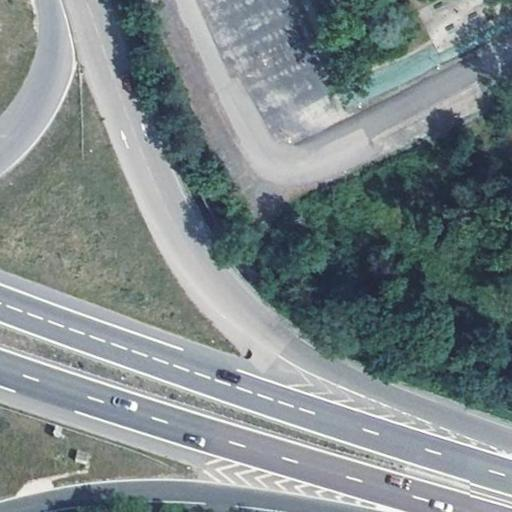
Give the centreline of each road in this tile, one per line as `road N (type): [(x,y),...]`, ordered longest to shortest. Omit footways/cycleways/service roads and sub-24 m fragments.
road 1 (motorway): [(511,440),(329,370),(254,321),(169,215),(86,0)]
road 2 (motorway): [(511,476),(0,302)]
road 3 (motorway): [(0,367),(466,511)]
road 4 (motorway): [(15,511),(172,494),(309,511)]
road 5 (motorway): [(47,0),(46,91),(0,159)]
